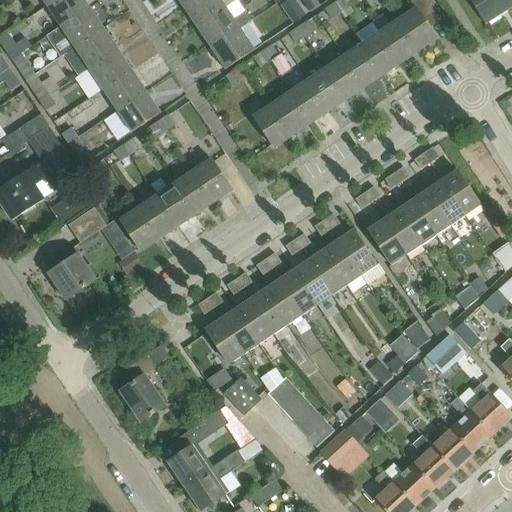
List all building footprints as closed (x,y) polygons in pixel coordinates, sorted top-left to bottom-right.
[(60,28),(90,8),(84,0),(56,0),(46,7),(33,16),(38,25),(52,15),(60,28)] [(192,0),(182,7),(196,28),(226,8),(220,0),(192,0)] [(287,0),(280,5),(293,25),(306,16),(294,0),(287,0)] [(311,13),(320,6),(315,0),(309,0),(304,4),(311,13)] [(350,8),(345,0),(339,0),(334,4),(341,14),(350,8)] [(398,22),(418,52),(437,40),(430,29),(443,20),(429,0),(414,0),(402,8),(408,15),(398,22)] [(469,0),(486,25),(509,10),(502,0),(469,0)] [(511,0),(502,0),(509,10),(511,7),(511,0)] [(331,20),(341,14),(334,4),(324,10),(331,20)] [(75,49),(104,29),(90,8),(60,28),(47,37),(52,46),(66,36),(75,49)] [(245,12),(234,20),(226,8),(196,28),(210,49),(240,29),(251,21),(245,12)] [(299,27),(305,38),(315,32),(307,22),(299,27)] [(400,64),(418,52),(398,22),(380,34),(400,64)] [(295,45),(305,38),(299,27),(288,34),(295,45)] [(89,70),(118,50),(104,29),(75,49),(89,70)] [(254,50),(254,49),(240,29),(210,49),(225,70),(254,50)] [(382,76),(400,64),(380,34),(362,46),(382,76)] [(136,36),(127,41),(141,63),(156,54),(148,41),(142,45),(136,36)] [(11,61),(21,54),(15,45),(5,51),(11,61)] [(278,56),(272,46),(262,52),(269,62),(278,56)] [(364,88),(382,76),(362,46),(344,58),(364,88)] [(103,91),(132,71),(118,50),(89,70),(103,91)] [(260,69),(269,62),(262,52),(252,58),(260,69)] [(26,82),(30,79),(37,75),(22,53),(21,54),(11,61),(26,82)] [(0,75),(9,69),(0,56),(0,75)] [(346,100),(364,88),(344,58),(326,69),(346,100)] [(149,78),(158,97),(179,87),(170,68),(149,78)] [(328,112),(346,100),(326,69),(308,82),(328,112)] [(116,112),(146,92),(132,71),(103,91),(116,112)] [(242,81),(235,72),(235,71),(225,77),(232,87),(242,81)] [(38,80),(48,92),(57,85),(47,73),(38,80)] [(310,124),(328,112),(308,82),(290,93),(310,124)] [(39,104),(50,97),(43,87),(32,94),(39,104)] [(161,114),(160,113),(146,92),(116,112),(131,133),(161,114)] [(292,136),(310,124),(290,93),(272,105),(292,136)] [(45,112),(46,112),(56,106),(50,97),(39,104),(45,112)] [(273,148),(292,136),(272,105),(253,118),(273,148)] [(28,141),(48,128),(49,127),(41,115),(20,129),(28,141)] [(159,121),(166,132),(175,126),(168,116),(159,121)] [(156,139),(166,132),(159,121),(148,128),(156,139)] [(40,159),(59,146),(60,146),(48,128),(28,141),(27,141),(40,159)] [(67,145),(78,138),(72,128),(61,135),(67,145)] [(129,157),(138,150),(141,154),(150,148),(140,135),(122,146),(129,157)] [(72,154),(74,153),(84,148),(78,138),(67,145),(72,154)] [(120,163),(129,157),(122,146),(113,152),(120,163)] [(423,155),(430,164),(438,158),(432,149),(423,155)] [(420,170),(430,164),(423,155),(414,161),(420,170)] [(232,191),(212,160),(193,173),(213,204),(232,191)] [(35,186),(51,175),(42,162),(0,191),(0,203),(12,221),(44,200),(35,186)] [(88,183),(93,180),(103,175),(95,164),(81,173),(88,183)] [(394,174),(400,184),(409,178),(403,168),(394,174)] [(441,182),(465,217),(481,206),(457,171),(441,182)] [(195,216),(213,204),(193,173),(175,185),(195,216)] [(391,190),(400,184),(394,174),(385,180),(391,190)] [(451,227),(465,217),(441,182),(427,191),(451,227)] [(177,227),(195,216),(175,185),(157,197),(177,227)] [(364,194),(371,203),(380,197),(374,188),(364,194)] [(436,237),(451,227),(427,191),(412,201),(436,237)] [(361,210),(371,203),(364,194),(355,200),(361,210)] [(159,239),(177,227),(157,197),(139,209),(159,239)] [(421,247),(436,237),(412,201),(397,211),(421,247)] [(80,243),(105,226),(94,209),(69,226),(80,243)] [(140,252),(159,239),(139,209),(120,221),(140,252)] [(407,256),(421,247),(397,211),(383,221),(407,256)] [(324,221),(330,231),(339,225),(333,215),(324,221)] [(321,237),(330,231),(324,221),(314,228),(321,237)] [(391,267),(407,256),(383,221),(367,231),(391,267)] [(361,277),(377,267),(353,232),(337,242),(361,277)] [(294,241),(301,251),(310,244),(304,235),(294,241)] [(292,257),(301,251),(294,241),(285,247),(292,257)] [(347,287),(361,277),(337,242),(323,252),(347,287)] [(493,251),(504,263),(511,255),(511,250),(504,242),(493,251)] [(95,280),(77,254),(73,248),(54,261),(58,267),(48,274),(65,300),(95,280)] [(332,297),(347,287),(323,252),(308,262),(332,297)] [(265,261),(271,270),(280,264),(274,255),(265,261)] [(262,277),(271,270),(265,261),(256,267),(262,277)] [(317,307),(332,297),(308,262),(293,272),(317,307)] [(303,317),(317,307),(293,272),(279,281),(303,317)] [(236,280),(242,290),(252,284),(245,274),(236,280)] [(511,298),(511,277),(498,290),(509,302),(511,298)] [(233,296),(242,290),(236,280),(226,287),(233,296)] [(288,327),(303,317),(279,281),(264,291),(288,327)] [(493,316),(509,302),(498,290),(482,305),(493,316)] [(274,336),(288,327),(264,291),(250,301),(274,336)] [(206,300),(213,310),(222,303),(216,294),(206,300)] [(204,316),(213,310),(206,300),(198,306),(204,316)] [(259,346),(274,336),(250,301),(235,311),(259,346)] [(245,356),(259,346),(235,311),(221,321),(245,356)] [(229,367),(245,356),(221,321),(205,331),(229,367)] [(463,323),(454,332),(471,351),(481,342),(463,323)] [(311,327),(299,335),(311,355),(323,347),(311,327)] [(442,375),(465,354),(449,336),(426,358),(442,375)] [(511,343),(509,340),(500,349),(511,359),(499,370),(511,383),(511,343)] [(144,377),(170,359),(162,346),(127,370),(135,382),(118,393),(126,405),(128,403),(141,423),(165,407),(144,377)] [(418,365),(408,375),(418,386),(429,377),(418,365)] [(244,418),(262,401),(242,380),(224,396),(244,418)] [(276,405),(293,389),(285,380),(268,396),(276,405)] [(397,410),(407,401),(412,396),(399,382),(384,396),(397,410)] [(492,437),(511,419),(481,385),(472,393),(481,403),(470,413),(489,433),(492,437)] [(284,414),(301,397),(293,389),(276,405),(284,414)] [(292,422),(309,406),(301,397),(284,414),(292,422)] [(451,430),(473,454),(492,437),(470,413),(457,398),(450,405),(458,414),(463,419),(451,430)] [(375,422),(385,413),(387,411),(378,401),(366,412),(375,422)] [(300,431),(318,415),(309,406),(292,422),(300,431)] [(213,469),(208,463),(197,445),(225,426),(216,413),(178,440),(186,452),(167,464),(183,488),(213,469)] [(308,440),(326,424),(318,415),(300,431),(308,440)] [(370,429),(360,419),(359,418),(345,431),(348,434),(356,442),(370,429)] [(316,449),(334,433),(326,424),(308,440),(316,449)] [(470,450),(451,430),(432,448),(451,468),(454,472),(473,454),(470,450)] [(345,431),(322,452),(335,467),(359,446),(356,442),(348,434),(345,431)] [(435,489),(454,472),(432,448),(422,437),(413,445),(423,456),(413,466),(435,489)] [(220,480),(245,464),(237,452),(213,469),(183,488),(199,511),(200,511),(229,493),(220,480)] [(416,507),(435,489),(413,466),(394,483),(416,507)] [(394,483),(384,472),(375,480),(385,491),(374,501),(384,511),(410,511),(416,507),(394,483)] [(275,481),(250,497),(257,508),(282,491),(275,481)]
